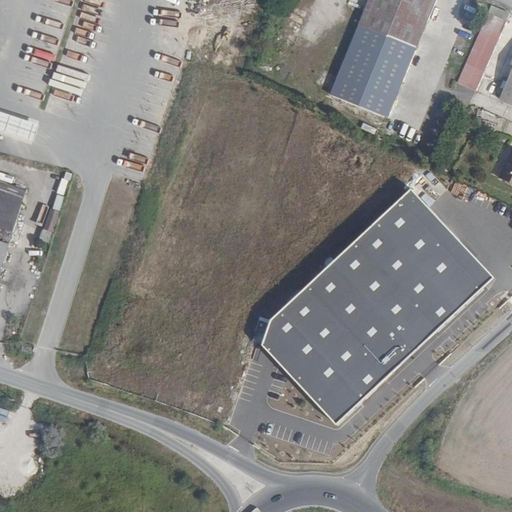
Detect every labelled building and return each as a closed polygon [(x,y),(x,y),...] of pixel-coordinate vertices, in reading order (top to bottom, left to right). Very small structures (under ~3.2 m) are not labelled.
[(369,0),(331,96),(389,119),(437,0),(369,0)] [(478,91),(508,12),(488,4),(458,84),(478,91)] [(305,16),(306,10),(293,7),(292,13),(305,16)] [(0,110),(0,132),(31,142),(37,123),(0,110)] [(511,151),(500,176),(511,181),(511,151)] [(0,181),(26,190),(30,180),(0,170),(0,181)] [(0,271),(26,190),(0,181),(0,271)] [(263,343),(331,426),(485,277),(407,192),(268,320),(263,343)] [(61,210),(63,196),(55,195),(53,209),(61,210)] [(54,232),(61,212),(50,208),(44,228),(54,232)] [(51,244),(54,232),(44,228),(40,240),(51,244)]
